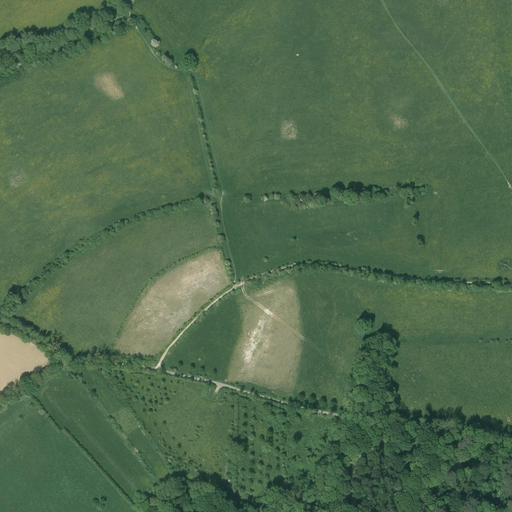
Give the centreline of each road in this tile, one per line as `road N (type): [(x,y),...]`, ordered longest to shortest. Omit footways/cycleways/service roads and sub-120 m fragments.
road 1 (unclassified): [(0,316),(66,358),(155,366),(338,414),(350,458),(436,430),(511,443)]
road 2 (track): [(155,366),(194,315),(238,281)]
